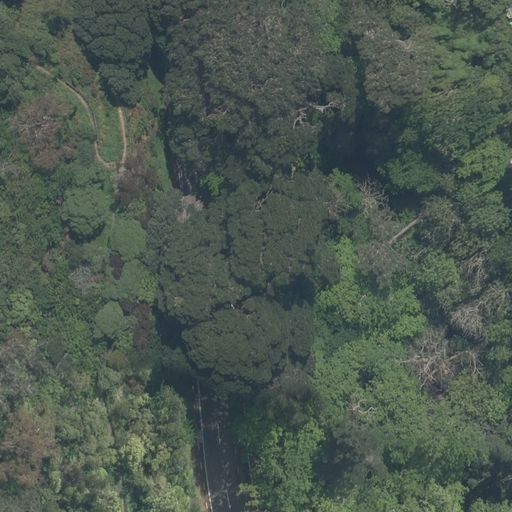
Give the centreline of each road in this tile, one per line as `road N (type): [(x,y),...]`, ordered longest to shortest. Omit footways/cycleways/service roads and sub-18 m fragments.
road 1 (residential): [(174,0),(234,511)]
road 2 (track): [(108,511),(120,118),(96,0)]
